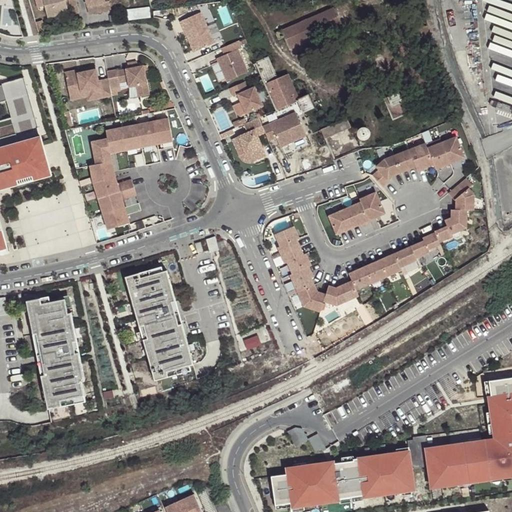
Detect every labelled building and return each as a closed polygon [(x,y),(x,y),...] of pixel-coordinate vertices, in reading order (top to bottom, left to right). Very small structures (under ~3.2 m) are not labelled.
[(43,0),(48,18),(68,13),(64,0),(43,0)] [(85,0),(89,15),(110,10),(108,2),(111,1),(110,0),(85,0)] [(337,5),(283,28),(292,50),(347,28),(337,5)] [(128,7),(129,18),(152,16),(151,6),(128,7)] [(202,12),(181,21),(195,52),(215,43),(202,12)] [(218,58),(228,81),(249,71),(239,49),(218,58)] [(264,78),(277,73),(270,55),(257,61),(264,78)] [(214,64),(221,79),(226,77),(219,61),(214,64)] [(118,70),(108,72),(109,78),(111,89),(121,87),(120,83),(129,81),(130,87),(137,86),(139,97),(150,95),(144,66),(118,71),(118,70)] [(99,80),(97,69),(78,73),(78,70),(66,73),(69,91),(81,89),(82,92),(91,90),(93,99),(112,96),(109,78),(99,80)] [(289,73),(267,83),(279,109),(301,99),(289,73)] [(0,253),(8,252),(0,223),(0,184),(1,189),(52,175),(24,77),(2,83),(2,85),(0,85),(0,253)] [(246,81),(231,88),(234,96),(239,94),(247,113),(264,106),(256,86),(249,89),(246,81)] [(81,89),(69,91),(71,100),(88,96),(89,100),(93,99),(91,90),(82,92),(81,89)] [(297,112),(264,126),(270,140),(277,137),(281,147),(307,136),(297,112)] [(264,126),(260,117),(245,124),(249,132),(233,139),(238,150),(244,148),(247,154),(252,151),(256,160),(267,155),(259,136),(266,132),(264,126)] [(173,140),(169,118),(154,121),(158,143),(173,140)] [(158,143),(154,121),(138,124),(142,147),(158,143)] [(142,147),(138,124),(122,128),(127,150),(142,147)] [(111,153),(127,150),(122,128),(106,131),(108,139),(111,153)] [(458,136),(444,142),(452,163),(466,157),(458,136)] [(428,144),(436,164),(437,168),(452,163),(444,142),(442,138),(428,144)] [(111,153),(108,139),(92,142),(97,164),(113,161),(111,153)] [(427,143),(411,149),(417,166),(419,171),(427,169),(427,167),(436,164),(428,144),(427,143)] [(244,148),(238,150),(241,157),(243,159),(246,161),(250,163),(251,163),(256,160),(252,151),(247,154),(244,148)] [(396,155),(403,171),(417,166),(411,149),(396,155)] [(374,175),(384,186),(391,181),(390,180),(395,174),(403,171),(396,155),(386,159),(378,166),(381,169),(374,175)] [(113,161),(97,164),(91,165),(94,183),(116,176),(113,161)] [(99,198),(135,187),(132,180),(118,184),(116,176),(94,183),(99,198)] [(474,185),(468,177),(450,192),(456,199),(457,199),(458,200),(458,209),(468,210),(475,210),(476,194),(470,188),(474,185)] [(135,187),(99,198),(104,214),(125,207),(123,199),(137,195),(135,187)] [(363,204),(371,222),(387,215),(378,194),(369,198),(368,196),(361,198),(363,204)] [(139,203),(104,214),(109,230),(130,223),(127,215),(142,211),(139,203)] [(363,228),(372,224),(371,222),(363,204),(347,211),(355,229),(362,226),(363,228)] [(468,227),(468,210),(458,209),(453,209),(453,217),(447,220),(449,226),(437,231),(437,233),(441,242),(454,236),(453,234),(468,227)] [(339,236),(355,229),(347,211),(331,218),(339,236)] [(283,255),(302,247),(298,239),(301,239),(295,226),(277,234),(282,246),(280,247),(283,255)] [(430,249),(442,244),(441,242),(437,233),(425,238),(426,241),(413,246),(418,258),(427,254),(431,251),(430,249)] [(219,250),(215,237),(206,239),(210,253),(219,250)] [(201,241),(195,243),(198,253),(204,251),(201,241)] [(418,258),(413,246),(396,254),(401,267),(415,261),(418,259),(418,258)] [(294,274),(310,267),(312,266),(307,254),(305,255),(302,247),(283,255),(287,263),(289,262),(294,274)] [(401,267),(396,254),(381,261),(388,276),(399,271),(402,269),(401,267)] [(388,276),(381,261),(366,267),(373,283),(388,276)] [(140,273),(142,278),(151,275),(164,272),(162,267),(140,273)] [(300,292),(316,285),(313,278),(315,277),(310,267),(294,274),(292,275),(300,292)] [(373,283),(366,267),(351,274),(354,281),(358,290),(373,283)] [(140,273),(126,277),(131,293),(138,318),(144,341),(150,359),(156,381),(170,377),(168,372),(177,370),(191,366),(195,365),(188,341),(181,318),(178,319),(173,303),(177,302),(170,279),(168,271),(164,272),(151,275),(142,278),(140,273)] [(358,290),(354,281),(338,288),(330,286),(327,295),(325,301),(338,305),(360,296),(358,290)] [(306,306),(322,311),(325,301),(327,295),(319,292),(316,285),(300,292),(306,306)] [(0,297),(0,314),(9,312),(5,297),(0,297)] [(75,347),(79,346),(75,327),(72,312),(69,312),(66,298),(51,301),(42,303),(41,297),(27,300),(34,334),(37,333),(40,346),(41,345),(44,362),(43,362),(45,374),(42,375),(46,399),(48,408),(62,405),(61,400),(85,396),(83,387),(86,386),(81,357),(77,358),(75,347)] [(178,319),(181,318),(181,314),(177,302),(173,303),(178,319)] [(37,333),(34,334),(37,352),(39,359),(40,365),(42,375),(45,374),(43,362),(44,362),(41,345),(40,346),(37,333)] [(245,339),(249,348),(263,343),(259,333),(245,339)] [(168,372),(170,377),(192,371),(191,366),(177,370),(168,372)] [(511,376),(488,379),(490,395),(491,400),(491,402),(489,403),(490,411),(493,432),(495,431),(497,440),(481,442),(481,441),(470,443),(470,441),(448,444),(449,451),(444,452),(443,448),(428,450),(426,434),(416,436),(413,436),(413,439),(407,440),(408,449),(409,451),(411,468),(428,466),(430,481),(440,480),(441,485),(458,482),(458,481),(469,480),(469,481),(490,478),(490,477),(511,473),(511,376)] [(62,405),(86,401),(85,396),(61,400),(62,405)] [(295,428),(287,432),(294,447),(308,440),(301,429),(295,428)] [(317,435),(308,440),(315,453),(321,449),(322,452),(326,450),(317,435)] [(411,468),(409,451),(397,453),(381,455),(381,458),(375,459),(374,454),(353,457),(353,459),(334,461),(334,464),(327,465),(327,460),(306,463),(306,464),(294,466),(294,467),(286,469),(287,472),(271,474),(275,502),(290,500),(291,505),(304,503),(304,502),(318,500),(319,501),(340,498),(340,497),(362,493),(363,495),(384,492),(384,491),(410,487),(408,469),(411,469),(411,468)] [(201,511),(191,490),(177,497),(183,511),(201,511)] [(183,511),(177,497),(163,504),(166,511),(183,511)] [(217,503),(215,504),(218,511),(231,511),(225,499),(217,503)]
